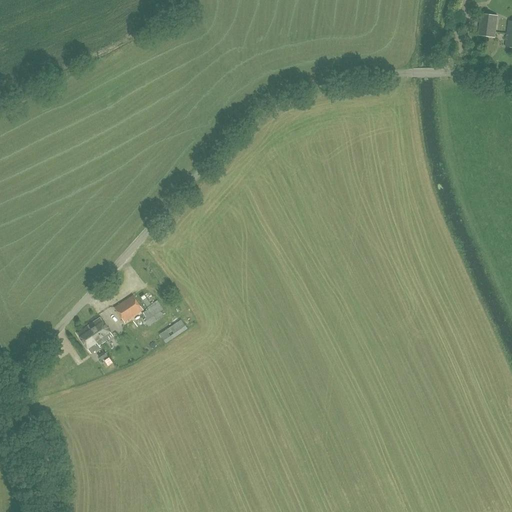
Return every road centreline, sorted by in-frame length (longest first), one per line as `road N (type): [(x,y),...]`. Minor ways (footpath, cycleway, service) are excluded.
road 1 (unclassified): [(11,382),(275,100),(392,75),(511,82)]
road 2 (unclassified): [(51,511),(52,480),(11,382)]
